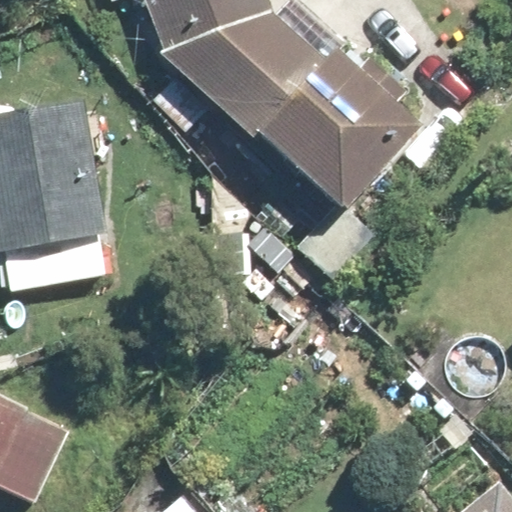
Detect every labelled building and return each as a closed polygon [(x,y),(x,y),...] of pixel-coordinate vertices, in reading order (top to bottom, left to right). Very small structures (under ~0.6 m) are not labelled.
[(127,0),(146,55),(138,63),(323,227),(401,138),(315,64),(308,73),(254,26),(260,24),(251,0),(127,0)] [(70,106),(0,117),(0,257),(93,242),(70,106)] [(0,503),(17,511),(29,511),(55,436),(0,405),(0,503)] [(213,511),(186,481),(151,511),(213,511)] [(507,511),(488,489),(459,511),(507,511)]
